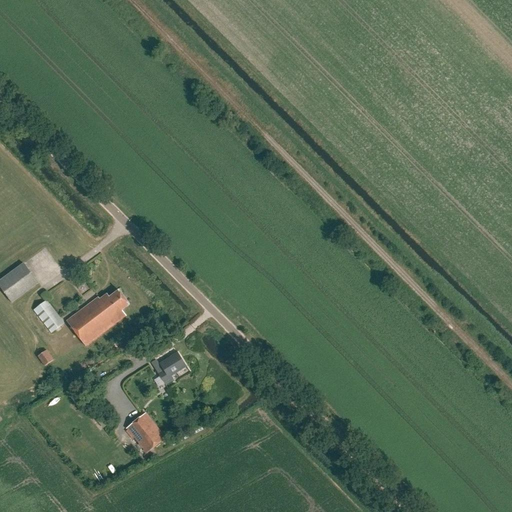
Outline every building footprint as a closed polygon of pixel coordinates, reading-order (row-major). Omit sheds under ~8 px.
[(0,288),(13,305),(39,285),(24,266),(0,284),(0,288)] [(130,306),(119,291),(110,298),(107,295),(100,300),(99,298),(67,322),(86,348),(86,347),(126,317),(122,311),(130,306)] [(51,334),(64,324),(47,301),(34,311),(51,334)] [(45,367),(53,361),(47,351),(38,357),(45,367)] [(189,370),(178,353),(160,365),(164,372),(159,375),(165,385),(189,370)] [(105,428),(110,424),(101,414),(96,418),(105,428)] [(147,454),(166,439),(145,414),(127,429),(147,454)]
